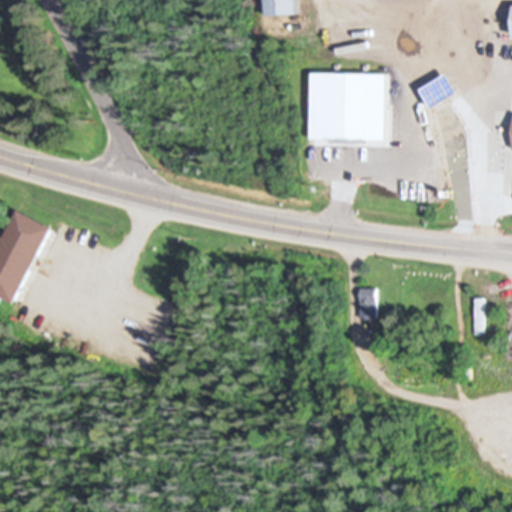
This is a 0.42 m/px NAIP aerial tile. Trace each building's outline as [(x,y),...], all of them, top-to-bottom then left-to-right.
[(265,0),(266,16),(297,14),(296,0),(265,0)] [(312,73),(312,140),(389,140),(389,73),(312,73)] [(459,93),(447,74),(422,89),(434,108),(459,93)] [(0,295),(18,304),(53,227),(18,211),(6,237),(0,234),(0,295)] [(361,320),(377,320),(377,289),(361,289),(361,320)] [(104,322),(125,333),(132,319),(111,309),(104,322)] [(85,343),(92,324),(76,318),(69,337),(85,343)]
